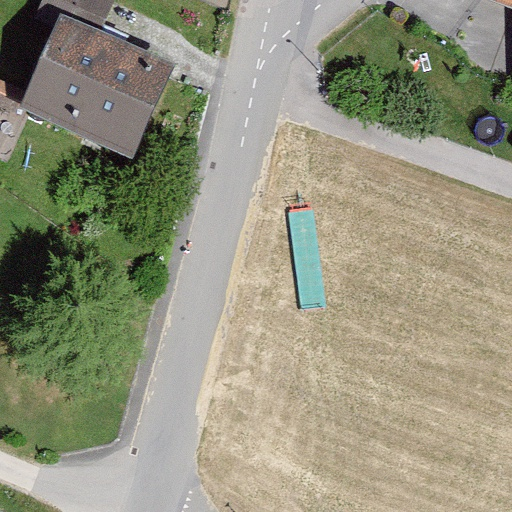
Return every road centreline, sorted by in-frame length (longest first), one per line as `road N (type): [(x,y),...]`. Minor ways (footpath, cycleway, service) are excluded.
road 1 (residential): [(154,511),(292,11)]
road 2 (track): [(120,511),(0,463)]
